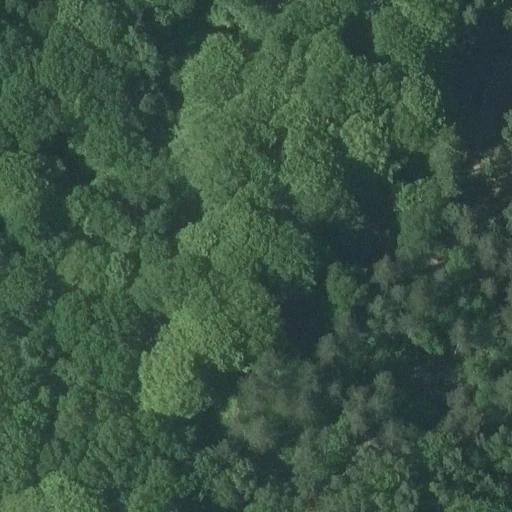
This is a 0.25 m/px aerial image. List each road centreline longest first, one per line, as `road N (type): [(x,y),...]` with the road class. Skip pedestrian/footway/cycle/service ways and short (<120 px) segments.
road 1 (track): [(2,487),(59,158),(105,0)]
road 2 (track): [(345,511),(511,480)]
